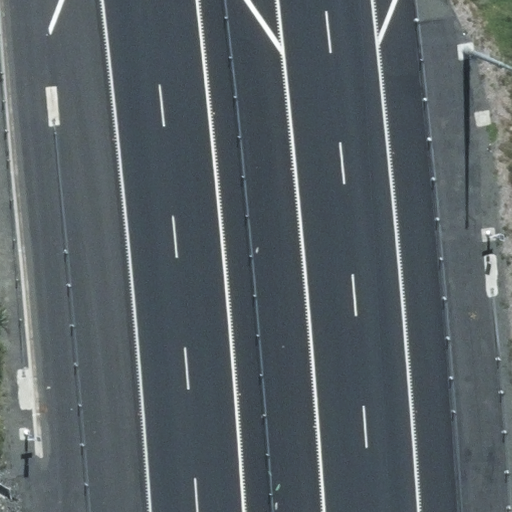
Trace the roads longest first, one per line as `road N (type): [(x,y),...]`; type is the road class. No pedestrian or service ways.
road 1 (motorway): [(197,511),(146,0)]
road 2 (motorway): [(315,0),(343,240),(355,511)]
